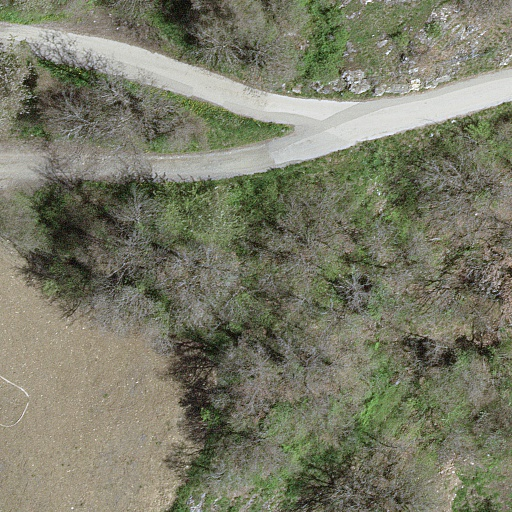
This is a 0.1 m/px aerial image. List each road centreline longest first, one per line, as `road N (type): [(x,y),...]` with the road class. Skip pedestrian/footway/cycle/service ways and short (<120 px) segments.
road 1 (track): [(352,130),(0,130)]
road 2 (residential): [(511,80),(352,130)]
